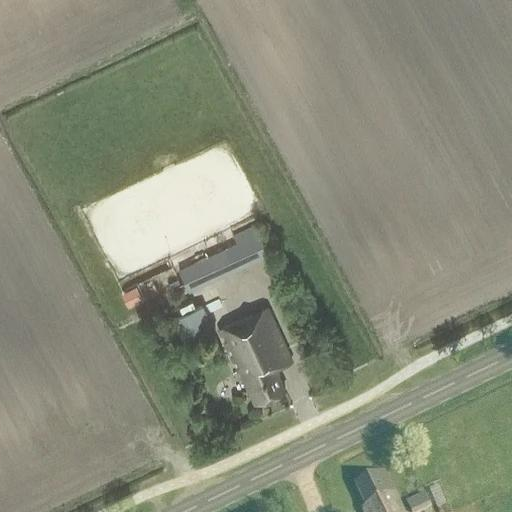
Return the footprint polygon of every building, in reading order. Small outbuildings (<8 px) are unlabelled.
[(178,267),(188,289),(246,265),(244,262),(261,255),(250,230),(234,237),(237,243),(178,267)] [(136,285),(123,292),(130,306),(143,300),(136,285)] [(186,341),(213,329),(203,306),(176,318),(186,341)] [(272,370),(288,363),(263,310),(215,333),(236,377),(238,376),(252,405),(282,391),(272,370)] [(359,511),(400,511),(384,476),(356,489),(365,509),(359,511)] [(430,494),(411,502),(415,511),(421,511),(435,506),(430,494)]
